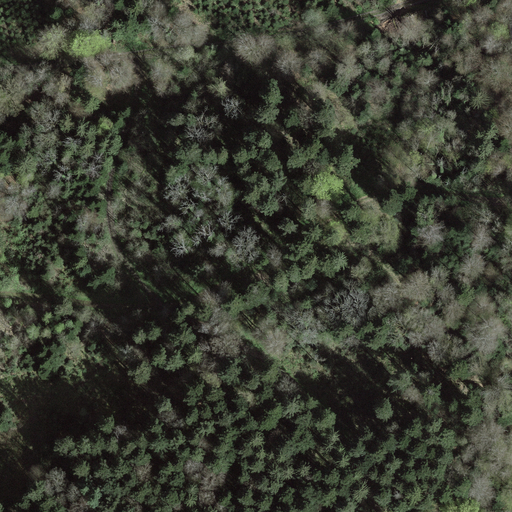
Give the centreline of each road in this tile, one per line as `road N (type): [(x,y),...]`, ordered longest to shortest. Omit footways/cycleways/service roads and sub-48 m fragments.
road 1 (track): [(420,0),(258,42),(0,71)]
road 2 (track): [(140,57),(109,210),(122,254),(158,308),(0,294)]
road 3 (track): [(158,308),(173,309),(350,203),(386,192),(495,199),(511,211)]
road 4 (track): [(173,309),(256,352),(303,390),(339,441),(372,511)]
